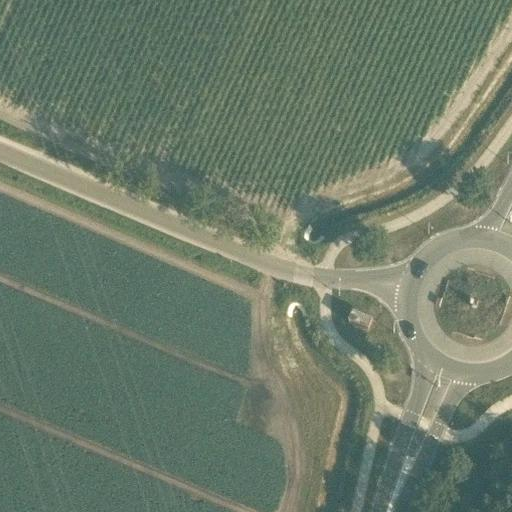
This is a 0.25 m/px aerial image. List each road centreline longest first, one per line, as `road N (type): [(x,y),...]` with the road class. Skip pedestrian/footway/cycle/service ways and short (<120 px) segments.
road 1 (tertiary): [(404,293),(274,268),(0,152)]
road 2 (secondary): [(426,361),(385,511)]
road 3 (secondary): [(391,511),(460,377)]
